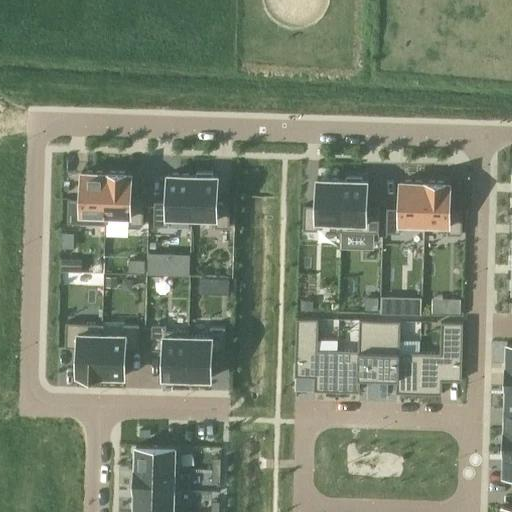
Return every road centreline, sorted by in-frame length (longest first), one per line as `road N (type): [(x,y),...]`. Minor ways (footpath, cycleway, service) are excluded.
road 1 (residential): [(93,407),(29,405),(37,119),(483,132)]
road 2 (residential): [(474,422),(301,417),(299,507),(462,511)]
road 3 (residential): [(483,132),(477,324)]
road 4 (residential): [(216,409),(93,407)]
